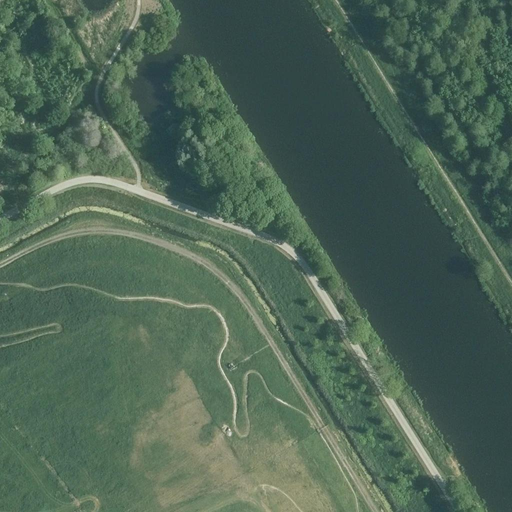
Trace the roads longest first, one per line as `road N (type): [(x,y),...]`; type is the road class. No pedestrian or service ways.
road 1 (unclassified): [(458,511),(297,256),(276,241),(105,180),(74,182),(0,221)]
road 2 (track): [(375,511),(255,317),(203,263),(168,245),(93,230),(0,266)]
road 3 (unknown): [(283,246),(301,312),(428,511)]
